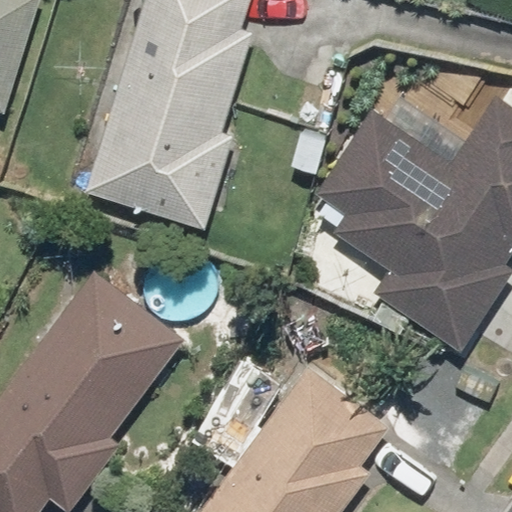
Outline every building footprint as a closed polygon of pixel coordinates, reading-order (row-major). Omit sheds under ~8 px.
[(0,0),(0,111),(4,113),(42,0),(0,0)] [(220,122),(259,0),(148,0),(89,187),(205,224),(236,127),(220,122)] [(511,108),(495,98),(456,161),(373,109),(321,192),(347,208),(329,237),(374,266),(362,286),(463,349),(511,271),(511,108)] [(111,419),(182,324),(104,266),(0,404),(0,511),(41,511),(49,502),(62,511),(66,511),(127,431),(111,419)] [(353,511),(339,501),(398,416),(307,352),(194,511),(353,511)]
